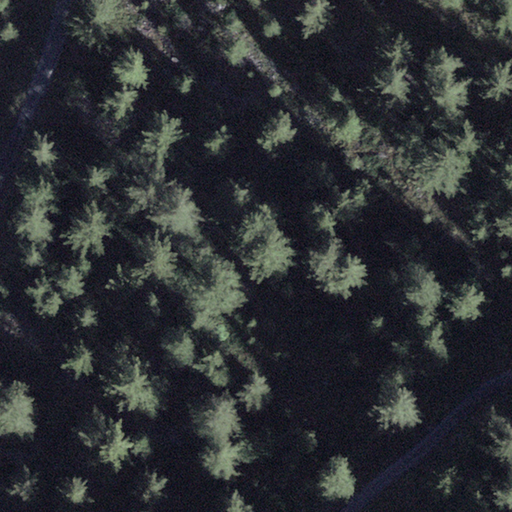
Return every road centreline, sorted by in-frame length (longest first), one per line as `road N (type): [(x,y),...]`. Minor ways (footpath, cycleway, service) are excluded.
road 1 (track): [(511,380),(468,407),(349,511)]
road 2 (track): [(0,191),(63,0)]
